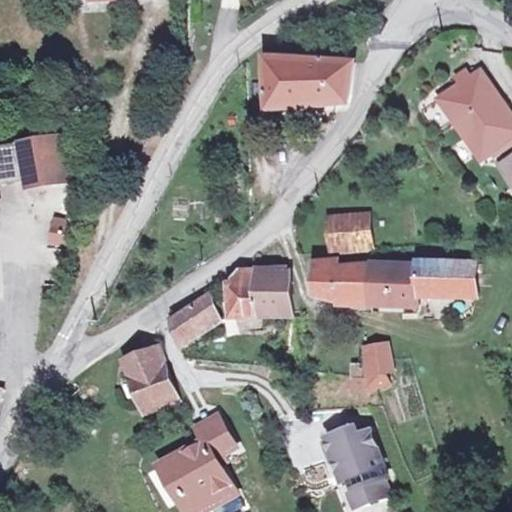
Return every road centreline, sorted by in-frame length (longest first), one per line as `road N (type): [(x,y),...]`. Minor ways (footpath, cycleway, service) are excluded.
road 1 (unclassified): [(64,357),(121,335),(223,267),(288,207),(419,0)]
road 2 (unclassified): [(64,357),(219,65),(311,0)]
road 3 (tertiary): [(0,464),(64,357)]
